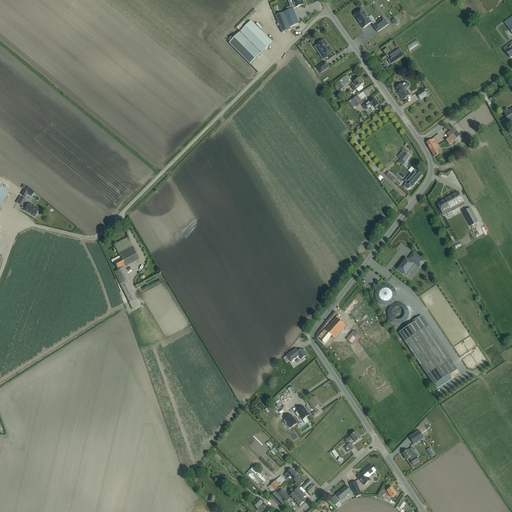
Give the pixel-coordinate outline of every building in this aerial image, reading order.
[(294,4),(286,8),(288,11),(293,9),(296,8),(304,5),(303,1),(302,2),(301,0),(294,0),(295,0),(293,1),(294,3),(294,4)] [(293,9),(288,11),(275,16),(282,33),(291,30),(290,28),(299,24),(293,9)] [(372,23),(362,10),(354,16),(363,29),(372,23)] [(511,16),(503,23),(511,34),(511,16)] [(383,18),(373,25),(378,32),(388,25),(383,18)] [(241,32),(229,44),(250,65),(262,54),(272,43),(251,22),(241,32)] [(326,59),(334,53),(329,47),(324,40),(316,45),(319,50),(318,51),(321,55),(322,54),(326,59)] [(390,64),(404,56),(399,49),(391,54),(393,58),(388,61),(390,64)] [(326,62),(317,68),(321,74),(330,67),(326,62)] [(346,76),(335,84),(337,86),(334,87),(338,92),(351,82),(346,76)] [(350,85),(354,91),(356,90),(361,86),(364,84),(360,78),(356,81),(355,81),(352,84),(350,85)] [(409,95),(405,88),(408,86),(406,82),(396,88),(400,94),(400,95),(403,100),(409,95)] [(423,90),(421,91),(417,94),(420,100),(427,96),(423,90)] [(358,96),(349,103),(353,109),(362,102),(358,96)] [(367,104),(363,107),(366,110),(372,106),(374,108),(379,105),(375,99),(370,102),(368,104),(367,104)] [(506,118),(503,120),(506,126),(511,122),(511,108),(508,111),(506,109),(503,111),(504,113),(504,114),(506,118)] [(459,135),(457,132),(453,128),(447,134),(449,137),(446,141),(449,144),(459,135)] [(438,146),(436,143),(434,139),(426,143),(434,157),(439,154),(435,148),(438,146)] [(410,156),(405,152),(400,158),(405,163),(410,156)] [(405,182),(406,183),(404,185),(404,187),(407,189),(409,189),(411,187),(412,188),(422,176),(415,170),(412,174),(405,182)] [(395,179),(388,173),(386,175),(393,182),(395,179)] [(0,208),(9,193),(0,187),(0,208)] [(27,187),(22,195),(25,197),(27,193),(31,196),(34,193),(27,187)] [(463,202),(457,192),(445,199),(445,200),(437,204),(442,213),(463,202)] [(26,207),(24,211),(34,217),(36,215),(38,212),(38,211),(39,209),(28,203),(26,201),(26,200),(20,197),(16,203),(23,207),(23,206),(26,207)] [(470,208),(462,212),(470,227),(478,222),(470,208)] [(134,251),(130,242),(128,238),(114,245),(121,259),(114,262),(116,267),(118,271),(114,273),(132,310),(139,306),(126,281),(129,279),(123,268),(127,266),(139,260),(134,251)] [(400,266),(397,270),(403,274),(404,274),(407,276),(415,266),(414,266),(416,264),(420,267),(424,261),(414,253),(409,259),(412,261),(411,263),(406,259),(401,266),(400,266)] [(404,342),(427,376),(434,385),(457,370),(451,360),(428,326),(421,316),(411,323),(412,324),(398,333),(404,342)] [(345,326),(339,321),(336,318),(318,338),(324,344),(331,336),(334,338),(345,326)] [(346,340),(352,344),(358,335),(353,331),(346,340)] [(295,350),(291,353),(286,356),(291,362),(299,356),(301,360),(306,356),(302,350),(297,353),(295,350)] [(310,401),(308,402),(311,406),(314,412),(312,413),(315,417),(316,416),(320,413),(317,410),(315,408),(320,404),(316,397),(311,400),(310,401)] [(296,411),(302,420),(309,416),(303,406),(296,411)] [(291,428),(297,424),(291,415),(285,419),(291,428)] [(420,436),(415,431),(405,441),(410,446),(420,436)] [(356,432),(352,435),(351,436),(348,438),(345,440),(347,442),(350,440),(353,439),(355,442),(361,439),(356,432)] [(347,453),(350,451),(351,451),(354,449),(350,443),(347,445),(347,446),(344,448),(347,453)] [(407,451),(403,454),(406,460),(409,458),(411,460),(410,461),(413,465),(417,462),(419,461),(416,457),(418,456),(416,453),(412,448),(408,451),(408,450),(407,451)] [(368,478),(372,474),(376,471),(371,465),(357,477),(364,485),(370,480),(368,478)] [(266,480),(253,467),(246,474),(261,488),(264,486),(262,484),(266,480)] [(296,483),(301,487),(300,486),(304,483),(297,476),(298,476),(291,469),(284,476),(287,479),(289,478),(290,476),(291,478),(294,480),(296,482),(296,483)] [(285,481),(281,476),(267,488),(272,493),(285,481)] [(317,488),(309,481),(302,488),(304,490),(307,487),(309,489),(306,491),(310,495),(317,488)] [(361,495),(357,487),(356,482),(350,484),(352,489),(353,493),(354,492),(356,497),(361,495)] [(299,489),(301,487),(296,483),(294,485),(296,486),(292,490),(291,489),(304,502),(295,493),(304,502),(306,500),(304,498),(306,496),(299,489)] [(351,492),(350,490),(347,486),(336,495),(341,500),(351,492)] [(388,486),(384,489),(381,491),(380,493),(380,494),(378,498),(382,499),(383,497),(386,495),(386,496),(389,494),(391,498),(396,494),(392,488),(390,489),(388,486)] [(300,506),(304,502),(291,489),(288,492),(289,496),(300,506)] [(283,502),(285,503),(285,502),(286,503),(291,499),(282,490),(278,494),(285,501),(283,502)] [(285,501),(278,494),(276,492),(271,497),(278,505),(279,504),(281,507),(285,503),(283,502),(285,501)] [(335,505),(338,508),(342,505),(339,502),(335,496),(331,500),(335,505)] [(403,496),(400,500),(400,501),(396,506),(400,508),(404,502),(405,499),(406,498),(403,496)] [(268,511),(261,505),(263,503),(258,499),(253,504),(260,511),(268,511)]
